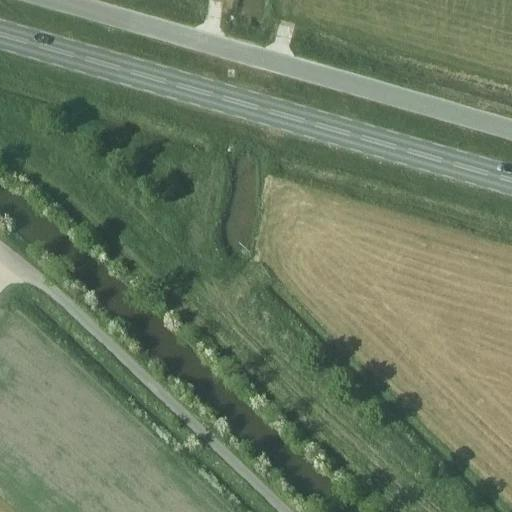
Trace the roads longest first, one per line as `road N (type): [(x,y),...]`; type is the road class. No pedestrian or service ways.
road 1 (unknown): [(428,511),(181,277),(5,142)]
road 2 (primary): [(511,181),(0,33)]
road 3 (unclassified): [(54,0),(511,130)]
road 4 (unclassified): [(0,249),(283,511)]
